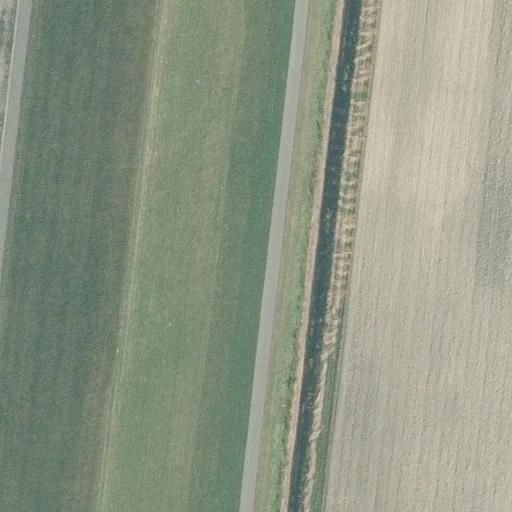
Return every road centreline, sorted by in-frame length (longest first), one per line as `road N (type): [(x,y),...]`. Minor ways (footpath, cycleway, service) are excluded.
road 1 (track): [(251,511),(308,0)]
road 2 (track): [(28,0),(0,268)]
